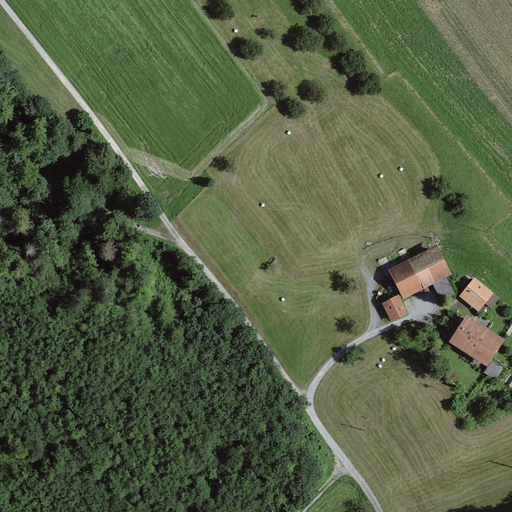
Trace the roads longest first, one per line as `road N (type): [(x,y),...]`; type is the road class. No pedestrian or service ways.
road 1 (track): [(2,0),(298,397)]
road 2 (track): [(0,107),(108,210),(170,226)]
